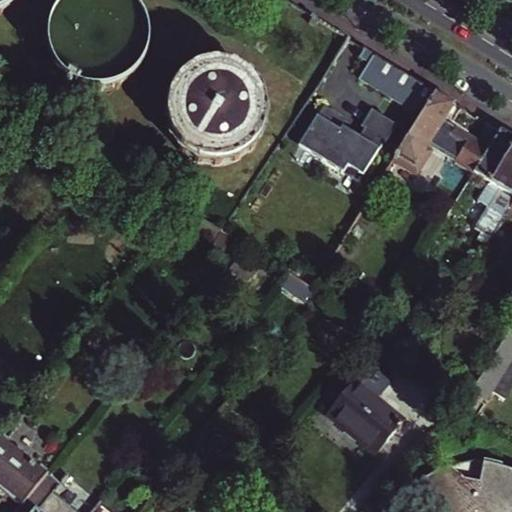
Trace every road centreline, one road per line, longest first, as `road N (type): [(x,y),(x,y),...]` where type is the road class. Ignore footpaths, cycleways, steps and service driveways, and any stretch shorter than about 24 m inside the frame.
road 1 (tertiary): [(360,0),(511,94)]
road 2 (tertiary): [(511,64),(407,0)]
